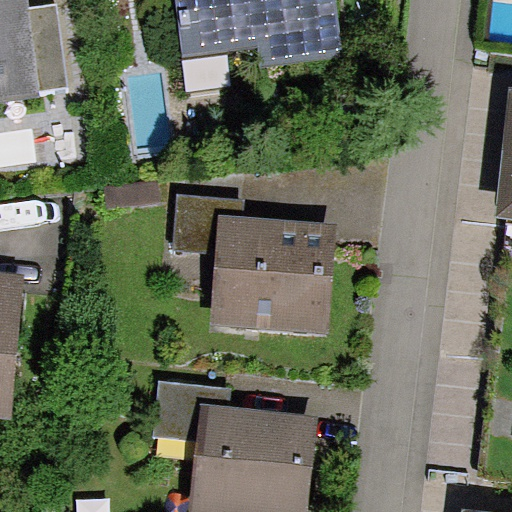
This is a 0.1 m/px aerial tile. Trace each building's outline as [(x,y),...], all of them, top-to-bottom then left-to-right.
[(24,0),(0,0),(0,105),(40,99),(38,90),(69,85),(58,8),(26,12),(24,0)] [(335,0),(173,0),(182,57),(261,45),(264,66),(343,54),(335,0)] [(511,98),(509,98),(495,218),(511,219),(511,98)] [(242,197),(176,193),(172,249),(214,252),(208,326),(326,334),(333,224),(240,218),(242,197)] [(22,274),(0,271),(0,416),(10,418),(22,274)] [(232,385),(162,380),(158,434),(195,437),(189,511),(308,511),(316,410),(230,404),(232,385)]
